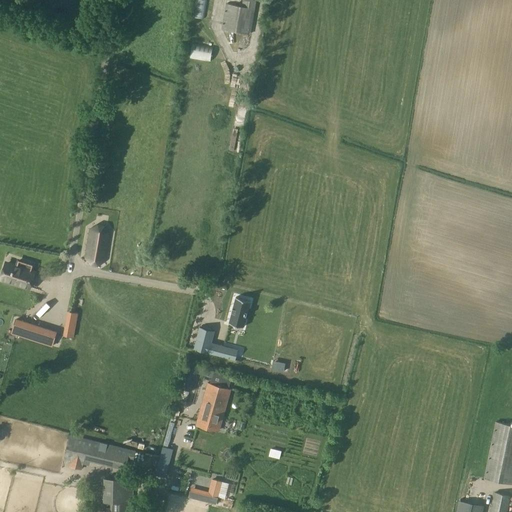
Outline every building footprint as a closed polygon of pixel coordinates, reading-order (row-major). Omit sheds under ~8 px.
[(203,18),(205,0),(195,0),(193,17),(203,18)] [(242,0),(242,7),(226,4),(221,29),(250,34),(255,0),(242,0)] [(185,60),(206,61),(207,51),(186,49),(185,60)] [(98,266),(106,260),(111,232),(105,224),(97,223),(89,228),(84,257),(90,265),(98,266)] [(120,248),(120,259),(115,259),(115,273),(124,272),(124,248),(120,248)] [(30,271),(31,265),(18,260),(16,266),(6,263),(2,279),(26,286),(31,271),(30,271)] [(248,320),(251,309),(248,308),(250,304),(250,301),(236,297),(235,300),(229,323),(244,327),(246,319),(248,320)] [(43,327),(15,318),(11,334),(38,342),(43,327)] [(214,334),(200,330),(194,354),(209,358),(214,334)] [(66,346),(54,384),(94,397),(106,358),(66,346)] [(184,363),(177,389),(191,393),(198,367),(184,363)] [(206,375),(208,370),(201,367),(199,373),(206,375)] [(229,389),(228,389),(210,383),(209,383),(197,424),(218,429),(229,389)] [(88,431),(93,411),(88,410),(86,416),(83,415),(79,429),(88,431)] [(511,484),(511,424),(495,421),(483,479),(511,484)] [(140,452),(69,435),(65,454),(71,455),(69,463),(82,466),(83,460),(124,470),(127,459),(138,462),(140,452)] [(202,450),(203,442),(193,441),(192,449),(202,450)] [(120,502),(120,508),(105,508),(104,511),(132,511),(133,478),(105,478),(105,501),(120,502)] [(188,498),(207,502),(216,504),(220,488),(214,487),(212,496),(189,491),(188,498)] [(507,511),(511,495),(494,492),(489,511),(507,511)] [(480,511),(482,505),(460,501),(457,511),(480,511)]
